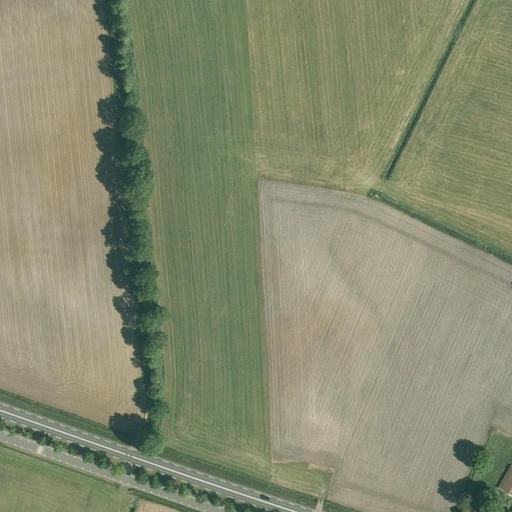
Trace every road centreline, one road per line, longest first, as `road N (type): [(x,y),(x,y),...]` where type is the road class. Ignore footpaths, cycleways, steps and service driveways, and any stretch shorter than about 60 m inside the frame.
road 1 (primary): [(299,511),(0,408)]
road 2 (unclassified): [(216,511),(0,435)]
